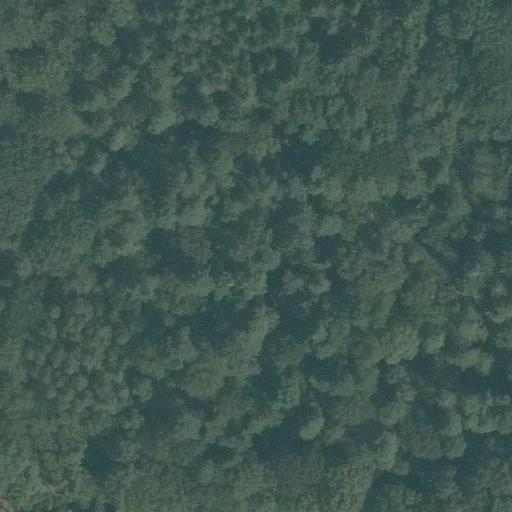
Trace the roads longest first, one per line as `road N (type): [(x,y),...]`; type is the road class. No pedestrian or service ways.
road 1 (track): [(144,0),(511,320)]
road 2 (track): [(411,0),(193,115),(0,246)]
road 3 (track): [(0,112),(54,59),(95,0)]
